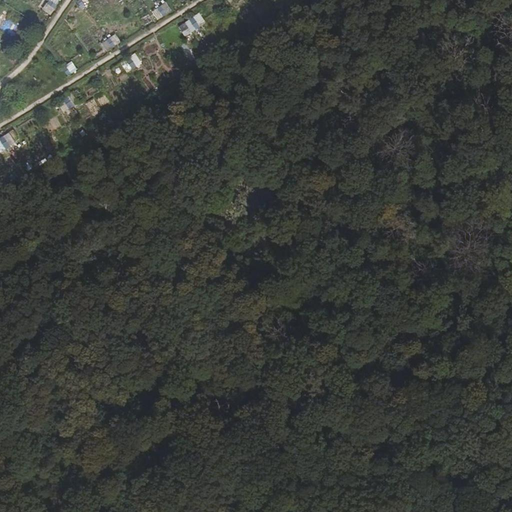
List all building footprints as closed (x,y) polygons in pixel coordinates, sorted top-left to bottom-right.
[(47,0),(42,9),(50,14),(56,6),(48,0),(47,0)] [(85,0),(84,0),(77,3),(80,10),(88,6),(85,0)] [(158,19),(171,11),(165,2),(152,10),(158,19)] [(187,32),(203,24),(199,14),(182,22),(187,32)] [(111,35),(99,44),(105,52),(117,43),(111,35)] [(9,134),(0,137),(0,151),(14,146),(9,134)]
